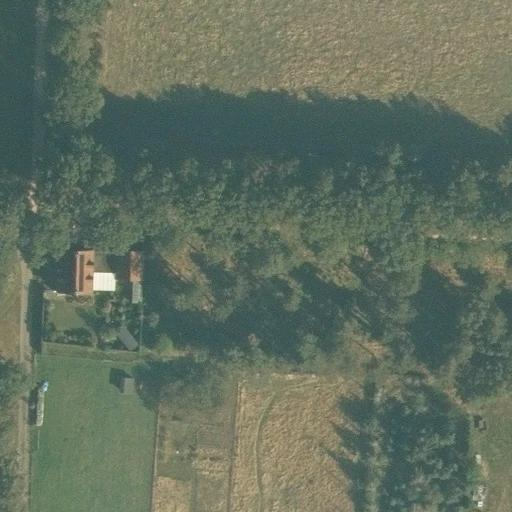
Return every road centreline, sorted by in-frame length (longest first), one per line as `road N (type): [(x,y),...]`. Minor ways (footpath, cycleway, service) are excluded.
road 1 (unclassified): [(511,230),(163,214),(25,220)]
road 2 (unclassified): [(25,220),(21,511)]
road 3 (track): [(25,220),(41,182),(50,0)]
